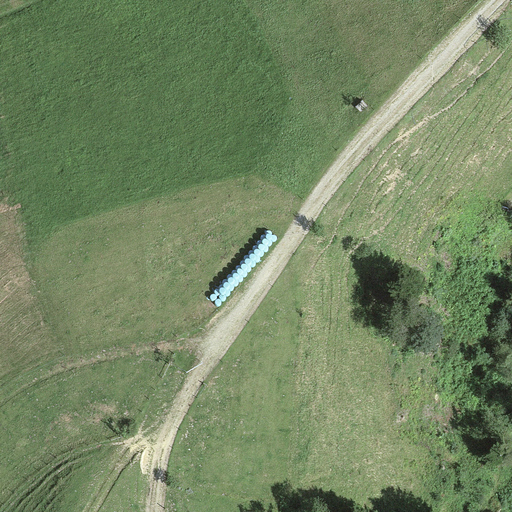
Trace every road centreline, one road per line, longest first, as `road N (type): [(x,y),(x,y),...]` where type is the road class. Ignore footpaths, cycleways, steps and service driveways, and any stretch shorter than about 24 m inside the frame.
road 1 (track): [(153,511),(166,438),(218,343),(335,171),(494,0)]
road 2 (track): [(218,343),(81,358),(0,396)]
road 3 (track): [(90,511),(130,449),(176,415)]
